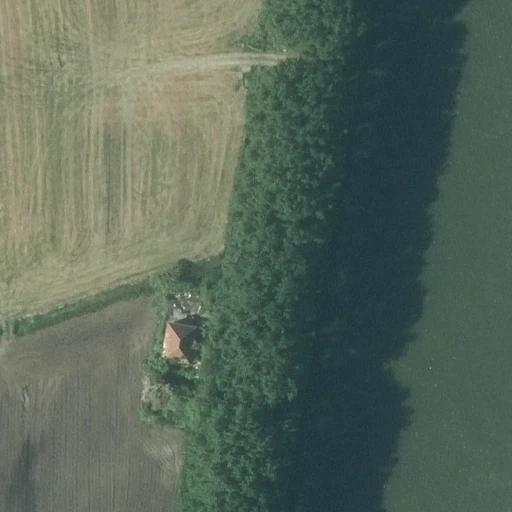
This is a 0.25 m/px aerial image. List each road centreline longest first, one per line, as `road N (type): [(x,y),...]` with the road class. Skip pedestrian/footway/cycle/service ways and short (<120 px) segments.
road 1 (unclassified): [(247,511),(334,0)]
road 2 (track): [(87,82),(216,58),(323,62)]
